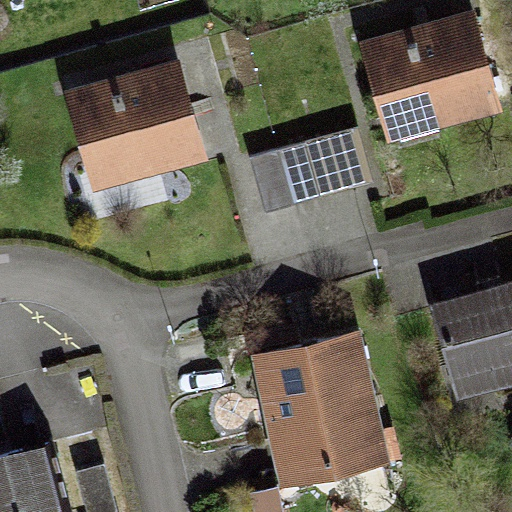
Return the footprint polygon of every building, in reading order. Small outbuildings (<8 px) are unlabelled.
[(464,22),(362,49),(384,131),(486,104),(464,22)] [(176,68),(68,97),(92,188),(200,159),(176,68)] [(357,126),(251,155),(267,212),(373,183),(357,126)] [(511,288),(433,309),(456,397),(511,382),(511,288)] [(346,342),(253,367),(286,491),(379,466),(346,342)] [(54,511),(39,452),(0,462),(0,511),(54,511)]
